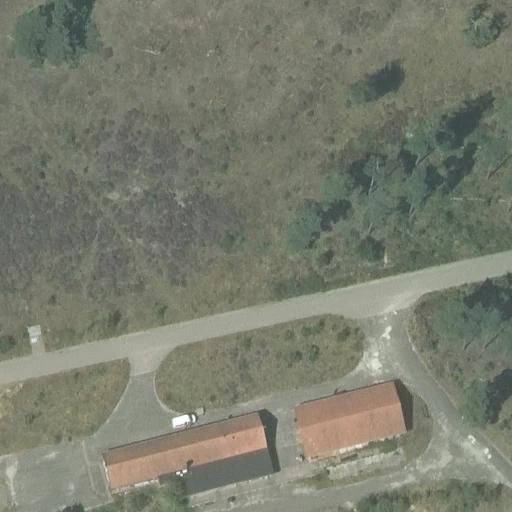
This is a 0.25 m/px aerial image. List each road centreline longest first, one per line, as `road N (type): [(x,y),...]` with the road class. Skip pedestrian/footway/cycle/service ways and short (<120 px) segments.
road 1 (unclassified): [(0,374),(367,291)]
road 2 (unclassified): [(367,291),(416,376),(511,483)]
road 3 (unclassified): [(367,291),(511,259)]
